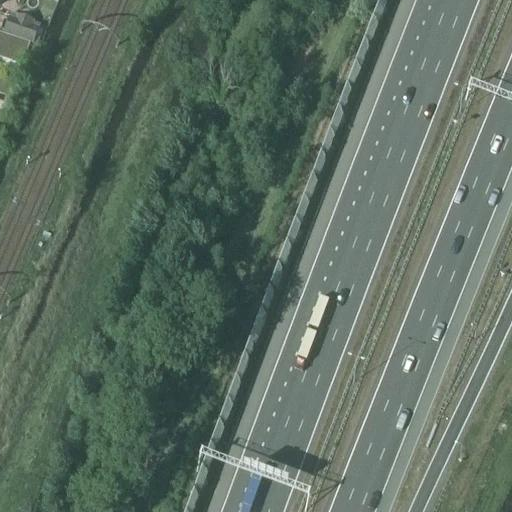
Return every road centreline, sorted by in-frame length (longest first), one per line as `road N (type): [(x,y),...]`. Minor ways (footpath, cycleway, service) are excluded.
road 1 (motorway): [(455,0),(262,511)]
road 2 (motorway): [(352,511),(511,111)]
road 3 (motorway): [(417,511),(511,305)]
